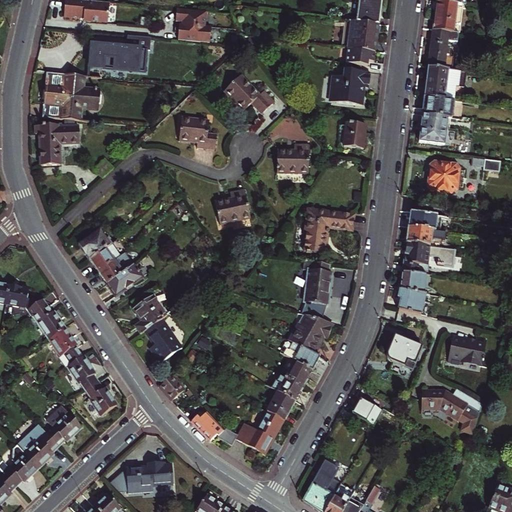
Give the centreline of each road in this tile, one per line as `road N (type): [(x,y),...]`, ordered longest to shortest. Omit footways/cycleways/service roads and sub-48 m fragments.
road 1 (residential): [(269,502),(364,319),(409,0)]
road 2 (residential): [(152,406),(27,209)]
road 3 (residential): [(27,209),(13,165),(12,95),(32,0)]
road 4 (residential): [(40,511),(152,406)]
road 5 (residential): [(269,502),(196,452),(152,406)]
road 6 (unknown): [(28,17),(157,33)]
